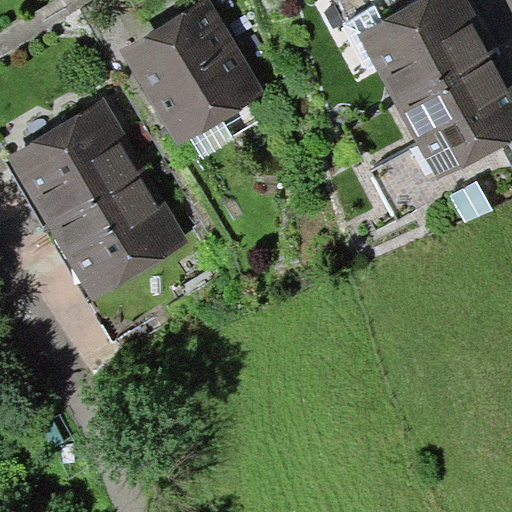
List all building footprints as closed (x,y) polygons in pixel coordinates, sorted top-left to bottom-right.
[(203,0),(120,50),(177,146),(191,137),(223,119),(266,93),(210,0),(203,0)] [(422,0),(383,21),(359,35),(375,64),(398,108),(498,54),(468,0),(422,0)] [(359,35),(383,21),(375,5),(343,26),(367,69),(375,64),(359,35)] [(511,139),(511,80),(498,54),(398,108),(437,180),(511,139)] [(6,156),(51,230),(148,173),(103,99),(6,156)] [(235,139),(223,119),(191,137),(203,158),(235,139)] [(190,243),(148,173),(51,230),(93,300),(190,243)] [(493,209),(477,181),(452,197),(466,222),(493,209)]
